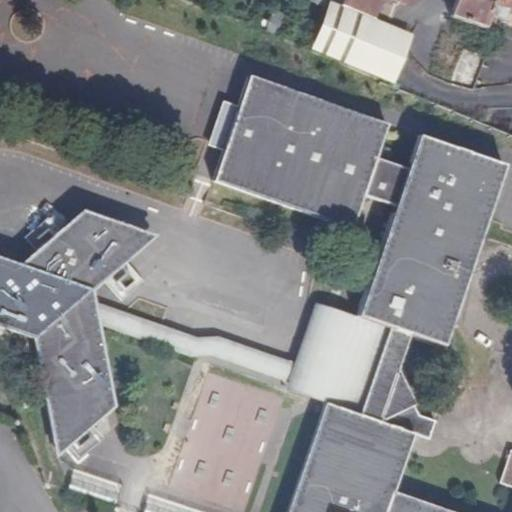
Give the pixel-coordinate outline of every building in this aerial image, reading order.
[(334,0),(331,7),(363,22),(367,13),(380,17),(385,1),(382,0),(334,0)] [(482,0),(454,0),(449,16),(473,26),(477,14),(482,0)] [(511,0),(482,0),(477,14),(509,25),(511,17),(511,0)] [(317,8),(299,52),(379,84),(397,37),(363,22),(331,7),(319,2),(317,8)] [(387,333),(408,341),(438,353),(502,172),(416,141),(406,172),(374,162),(386,129),(257,82),(246,78),(235,110),(221,104),(206,148),(222,153),(211,184),(350,236),(362,200),(392,210),(353,322),(387,333)] [(0,331),(31,342),(54,459),(110,410),(86,296),(151,241),(81,213),(17,269),(0,262),(0,331)] [(353,322),(305,304),(277,391),(320,405),(357,419),(387,333),(353,322)] [(414,416),(396,375),(408,341),(387,333),(357,419),(320,405),(283,511),(431,511),(385,496),(414,416)] [(170,494),(244,511),(248,511),(266,442),(220,431),(223,417),(191,409),(170,494)] [(511,509),(511,471),(500,468),(489,501),(511,509)]
